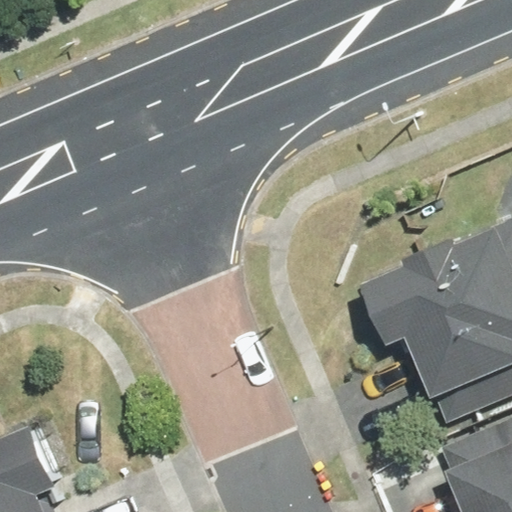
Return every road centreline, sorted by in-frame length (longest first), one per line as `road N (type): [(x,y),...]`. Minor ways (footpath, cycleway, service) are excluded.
road 1 (residential): [(120,134),(275,511)]
road 2 (secondary): [(120,134),(439,0)]
road 3 (secondary): [(0,183),(120,134)]
